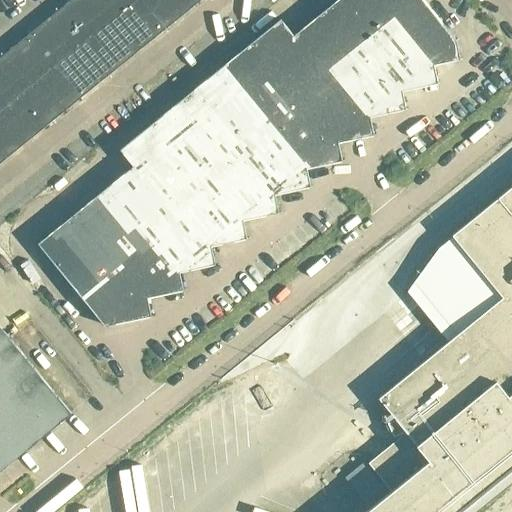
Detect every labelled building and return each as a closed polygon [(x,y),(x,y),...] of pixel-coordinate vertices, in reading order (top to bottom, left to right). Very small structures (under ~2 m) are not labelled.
[(0,162),(199,0),(69,0),(0,56),(0,162)] [(374,134),(370,116),(406,108),(402,90),(438,82),(434,64),(460,59),(456,39),(424,0),(336,0),(294,34),(281,18),(120,149),(133,165),(38,242),(105,325),(152,315),(148,297),(183,290),(180,271),(215,264),(211,245),(247,238),(243,219),(279,212),(275,193),(311,186),(307,168),(342,160),(339,142),(374,134)] [(511,511),(511,185),(453,234),(454,235),(447,241),(497,302),(511,320),(511,392),(430,459),(364,511),(511,511)] [(430,459),(511,392),(511,320),(497,302),(379,397),(397,418),(387,422),(394,436),(407,430),(430,459)] [(0,470),(71,413),(0,325),(0,470)] [(363,464),(345,478),(366,505),(385,491),(363,464)]
